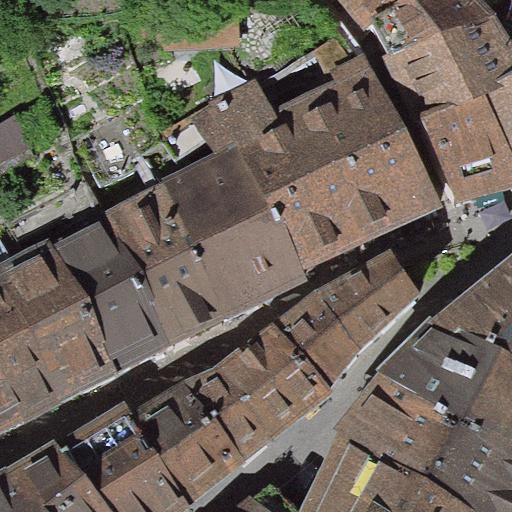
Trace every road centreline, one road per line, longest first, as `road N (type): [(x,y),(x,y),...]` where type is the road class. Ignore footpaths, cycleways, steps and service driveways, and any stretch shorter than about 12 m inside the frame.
road 1 (residential): [(511,221),(377,260),(0,462)]
road 2 (residential): [(511,238),(323,430),(224,511)]
